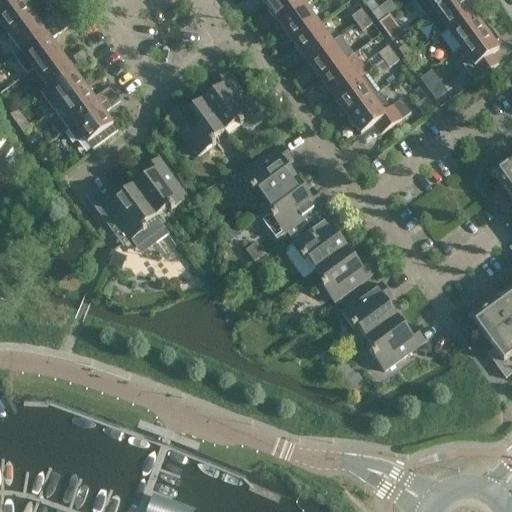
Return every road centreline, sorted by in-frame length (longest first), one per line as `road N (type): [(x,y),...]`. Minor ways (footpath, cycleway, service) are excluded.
road 1 (residential): [(429,499),(373,472),(293,455),(63,368),(0,357)]
road 2 (residential): [(360,207),(239,46),(209,28)]
road 3 (residential): [(360,207),(452,136),(490,141),(511,126)]
road 4 (residential): [(72,172),(129,126),(142,71)]
